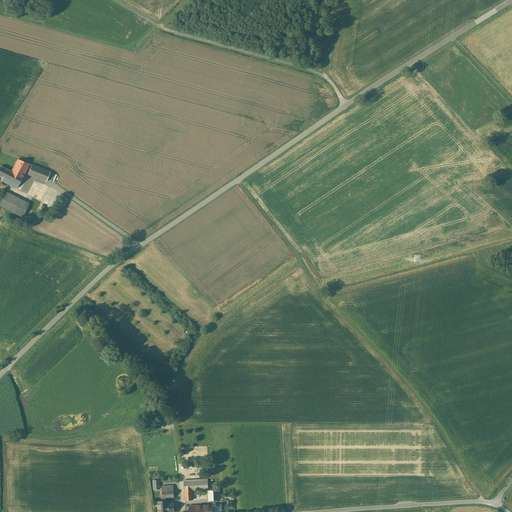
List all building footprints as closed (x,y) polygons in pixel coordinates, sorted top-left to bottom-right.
[(29,164),(18,159),(11,172),(9,176),(6,175),(4,179),(3,178),(1,181),(16,188),(29,164)] [(50,172),(31,165),(28,174),(46,181),(50,172)] [(11,172),(0,166),(0,176),(3,178),(4,179),(6,175),(9,176),(11,172)] [(29,204),(6,192),(0,204),(0,206),(22,217),(29,204)] [(41,202),(36,200),(31,208),(37,211),(41,202)] [(208,479),(184,480),(184,491),(192,490),(208,490),(208,479)] [(173,490),(162,491),(163,498),(174,498),(173,490)] [(192,490),(184,491),(185,500),(193,500),(192,490)]
